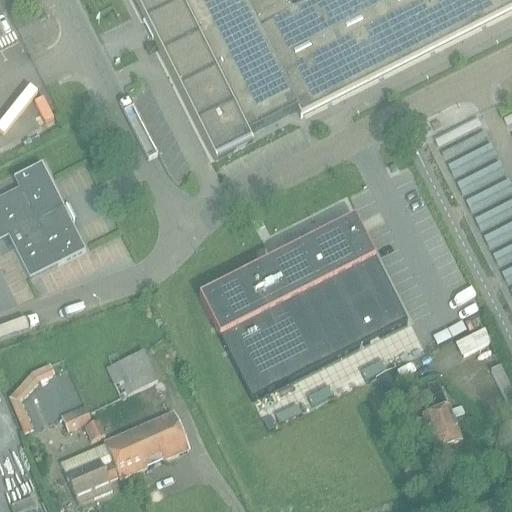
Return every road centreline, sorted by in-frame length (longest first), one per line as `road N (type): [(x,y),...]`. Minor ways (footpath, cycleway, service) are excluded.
road 1 (unclassified): [(168,222),(194,217),(511,60)]
road 2 (unclassified): [(168,222),(58,0)]
road 3 (unclassified): [(0,326),(148,269),(169,238),(168,222)]
